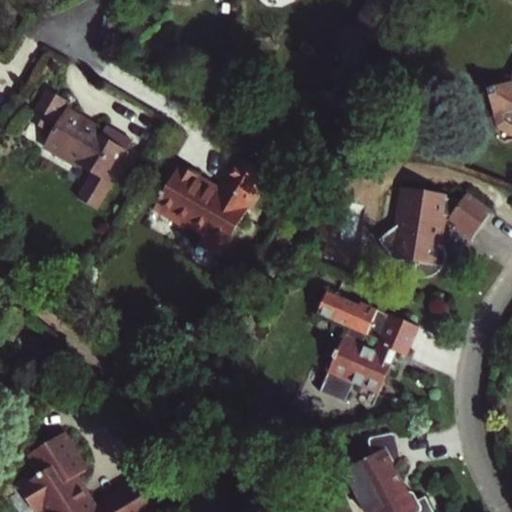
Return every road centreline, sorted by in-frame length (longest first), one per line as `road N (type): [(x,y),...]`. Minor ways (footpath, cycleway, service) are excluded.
road 1 (track): [(0,279),(80,343),(218,511)]
road 2 (residential): [(503,511),(477,464),(470,402),(474,345),(511,282)]
